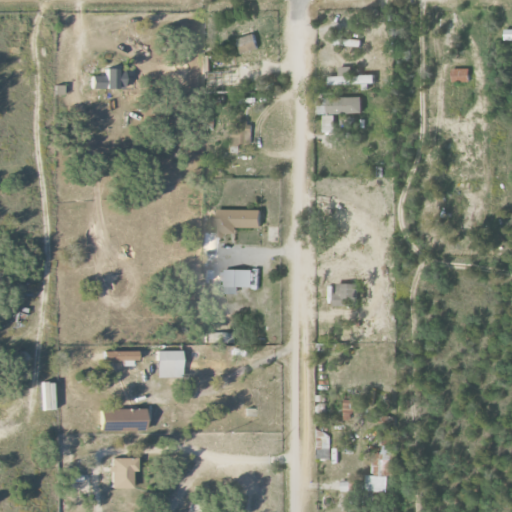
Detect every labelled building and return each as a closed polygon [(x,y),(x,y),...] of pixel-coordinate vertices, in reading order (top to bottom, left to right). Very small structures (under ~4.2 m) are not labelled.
[(243,53),(261,49),(258,34),(240,38),(243,53)] [(212,55),(201,55),(201,76),(212,76),(212,55)] [(374,74),(353,74),(353,66),(340,67),(341,76),(330,76),(330,85),(364,84),(364,90),(375,90),(374,74)] [(470,68),(453,69),(453,83),(471,82),(470,68)] [(125,89),(125,69),(105,69),(105,76),(91,76),(91,89),(125,89)] [(321,98),(321,114),(324,114),(324,132),(337,132),(337,113),(365,113),(365,97),(321,98)] [(250,120),(237,120),(237,128),(230,128),(231,146),(250,145),(250,120)] [(240,227),(266,228),(266,210),(220,210),(220,235),(240,235),(240,227)] [(240,287),(254,287),(254,271),(223,271),(224,294),(241,293),(240,287)] [(358,307),(358,284),(337,283),(336,306),(358,307)] [(205,343),(231,344),(231,334),(205,333),(205,343)] [(157,378),(182,378),(182,351),(156,352),(157,378)] [(53,383),(42,383),(43,411),(54,410),(53,383)] [(356,420),(356,400),(345,400),(344,420),(356,420)] [(146,409),(100,410),(100,431),(146,431),(146,409)] [(387,493),(388,475),(394,475),(395,446),(384,445),(384,453),(368,452),(367,481),(343,480),(342,491),(387,493)] [(132,489),(133,472),(137,472),(137,459),(111,459),(111,489),(132,489)] [(82,476),(72,476),(72,488),(77,488),(77,492),(82,492),(82,476)]
